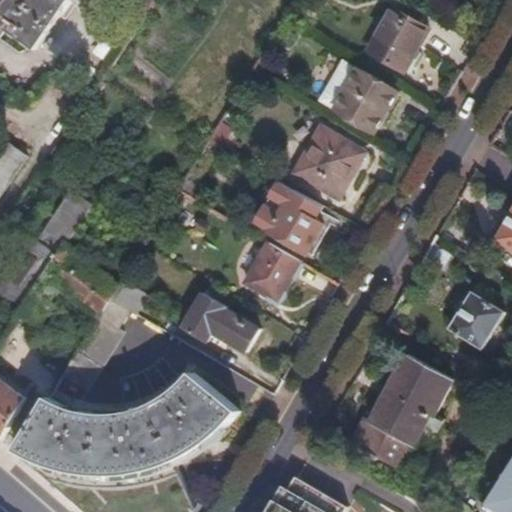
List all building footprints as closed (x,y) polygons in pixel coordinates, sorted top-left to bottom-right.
[(0,0),(0,14),(4,17),(6,13),(10,17),(6,23),(8,25),(5,29),(37,51),(62,15),(70,20),(78,7),(84,11),(91,0),(0,0)] [(404,75),(430,32),(393,11),(368,53),(404,75)] [(336,111),(360,72),(344,63),(320,101),(336,111)] [(374,135),(399,96),(360,72),(336,111),(374,135)] [(219,149),(231,129),(221,123),(208,143),(219,149)] [(339,201),(367,155),(322,128),(295,175),(339,201)] [(0,203),(31,158),(3,140),(0,145),(0,203)] [(130,170),(137,160),(127,153),(120,163),(130,170)] [(190,197),(204,172),(194,166),(181,188),(180,190),(190,197)] [(331,228),(323,224),(329,213),(277,183),(271,194),(272,199),(256,226),(312,260),(331,228)] [(21,315),(66,246),(96,201),(76,188),(39,244),(33,240),(0,289),(0,293),(18,306),(15,310),(21,315)] [(190,197),(180,190),(169,207),(176,211),(182,200),(191,206),(195,200),(190,197)] [(119,287),(67,247),(97,202),(96,201),(66,246),(21,315),(35,326),(60,289),(99,320),(110,303),(119,287)] [(511,220),(500,240),(511,247),(511,220)] [(279,304),(302,265),(269,245),(245,284),(279,304)] [(134,318),(144,301),(120,287),(119,287),(110,303),(127,314),(134,318)] [(485,352),(509,312),(476,293),(452,332),(485,352)] [(260,333),(226,311),(227,309),(203,295),(182,330),(206,345),(213,334),(246,355),(260,333)] [(86,393),(122,334),(116,331),(127,314),(110,303),(99,320),(62,379),(86,393)] [(492,377),(453,353),(447,363),(486,387),(492,377)] [(434,420),(454,384),(409,358),(389,393),(381,388),(362,422),(364,424),(351,446),(399,474),(403,468),(418,476),(428,460),(425,458),(443,425),(434,420)] [(0,440),(2,443),(27,401),(0,377),(0,440)] [(199,511),(178,464),(186,460),(193,456),(202,450),(210,444),(222,435),(231,427),(240,417),(194,378),(186,386),(178,393),(169,400),(162,404),(152,409),(142,413),(128,416),(121,418),(113,418),(106,419),(97,418),(90,417),(82,416),(76,414),(68,411),(59,408),(53,405),(48,402),(15,454),(83,511),(199,511)] [(511,511),(511,471),(488,509),(493,511),(511,511)] [(348,511),(295,482),(277,511),(348,511)]
